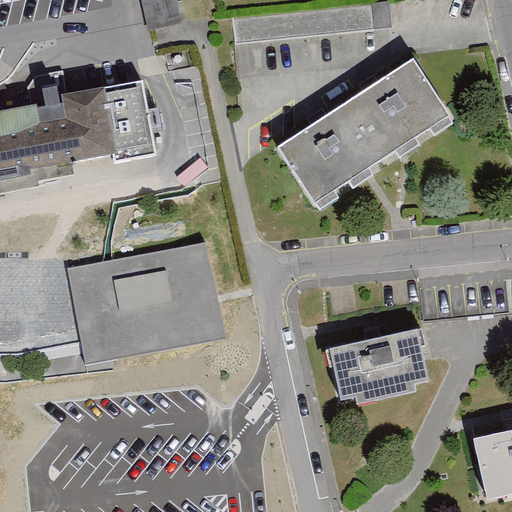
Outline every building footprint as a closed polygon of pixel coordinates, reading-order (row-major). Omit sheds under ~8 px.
[(329,7),(331,30),(391,25),(389,2),(329,7)] [(449,120),(413,63),(264,157),(301,214),(449,120)] [(0,180),(155,151),(143,87),(0,114),(0,180)] [(209,243),(72,269),(92,365),(231,339),(209,243)] [(428,329),(327,351),(338,403),(440,381),(428,329)] [(511,431),(470,441),(484,504),(511,497),(511,431)]
